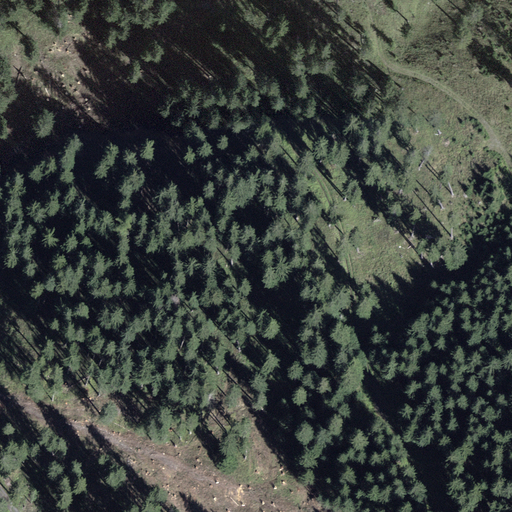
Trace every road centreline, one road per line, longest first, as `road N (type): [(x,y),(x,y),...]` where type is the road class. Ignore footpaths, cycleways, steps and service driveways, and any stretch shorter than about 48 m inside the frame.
road 1 (track): [(210,0),(285,82),(287,132),(331,203),(376,390),(446,511)]
road 2 (track): [(511,160),(458,98),(385,60),(370,0)]
